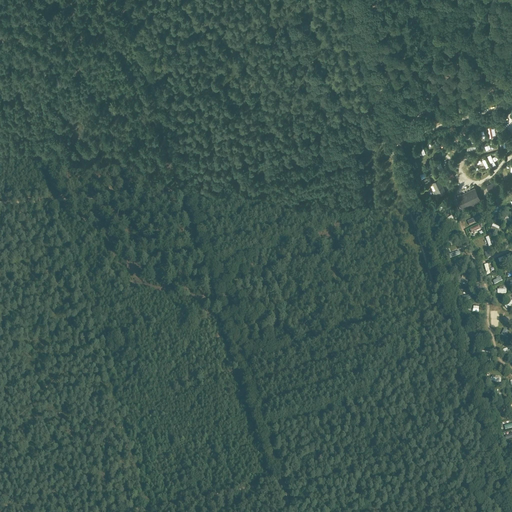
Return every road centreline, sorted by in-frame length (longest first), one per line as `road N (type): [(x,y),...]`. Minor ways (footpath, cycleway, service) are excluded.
road 1 (track): [(399,140),(345,146),(189,191),(0,202)]
road 2 (track): [(511,492),(399,140)]
road 3 (track): [(279,480),(189,191)]
road 4 (track): [(263,430),(366,400),(401,339),(449,294)]
road 5 (track): [(131,0),(189,191)]
